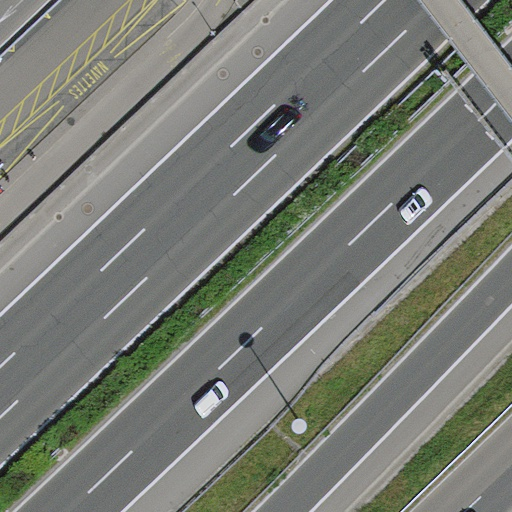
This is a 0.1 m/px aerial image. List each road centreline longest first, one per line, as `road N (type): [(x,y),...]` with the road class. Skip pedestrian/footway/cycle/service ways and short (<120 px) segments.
road 1 (motorway): [(68,511),(511,88)]
road 2 (motorway): [(410,0),(0,392)]
road 3 (motorway): [(286,511),(511,276)]
